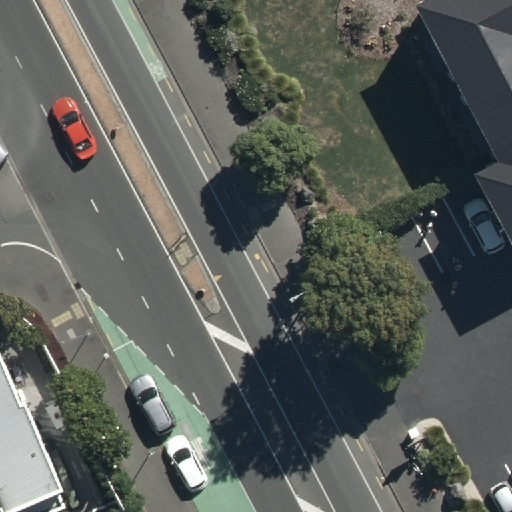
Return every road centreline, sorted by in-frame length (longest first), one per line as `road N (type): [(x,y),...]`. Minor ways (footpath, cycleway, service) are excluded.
road 1 (secondary): [(101,0),(251,298),(295,458)]
road 2 (secondary): [(295,458),(176,329),(74,152)]
road 3 (secondary): [(74,152),(0,11)]
